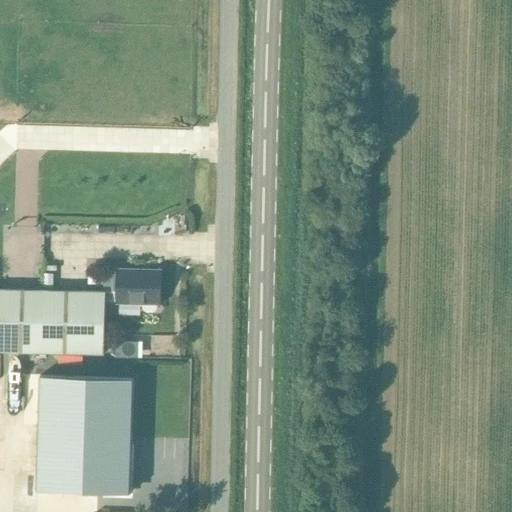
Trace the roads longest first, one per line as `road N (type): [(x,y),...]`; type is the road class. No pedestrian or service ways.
road 1 (unclassified): [(215,511),(228,0)]
road 2 (secondary): [(258,511),(269,0)]
